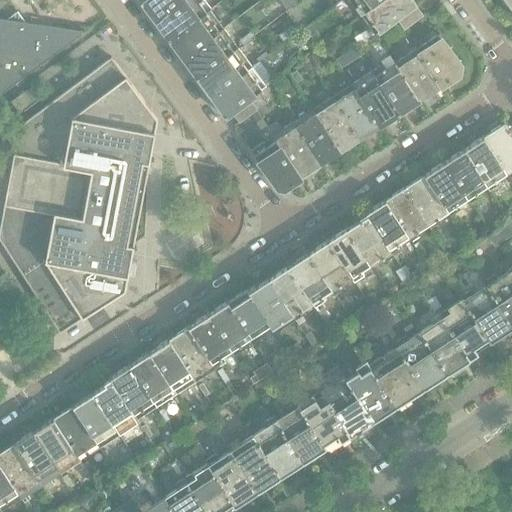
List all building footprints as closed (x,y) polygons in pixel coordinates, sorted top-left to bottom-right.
[(156,20),(182,0),(144,0),(141,3),(142,4),(143,3),(156,20)] [(171,40),(211,9),(204,0),(182,0),(156,20),(168,37),(167,38),(169,41),(171,40)] [(362,13),(379,0),(352,0),(357,7),(351,12),(353,15),(343,22),(347,26),(363,14),(362,13)] [(397,19),(415,5),(411,0),(379,0),(362,13),(363,14),(377,33),(382,29),(397,19)] [(404,29),(422,15),(415,5),(397,19),(404,29)] [(185,59),(226,28),(211,9),(171,40),(171,41),(172,45),(176,50),(179,52),(185,59)] [(0,94),(80,36),(80,35),(84,33),(85,33),(85,31),(26,23),(17,12),(6,20),(0,18),(0,94)] [(307,27),(302,20),(295,24),(300,31),(307,27)] [(199,78),(240,48),(226,28),(185,59),(186,60),(186,64),(190,69),(193,71),(199,78)] [(360,44),(371,37),(366,30),(355,38),(360,44)] [(243,45),(255,36),(251,31),(240,40),(243,45)] [(384,31),(379,34),(382,40),(388,37),(384,31)] [(461,66),(439,35),(417,48),(440,86),(441,86),(442,87),(459,75),(461,66)] [(213,97),(253,65),(240,48),(199,78),(200,79),(201,83),(204,88),(207,89),(213,97)] [(440,86),(417,48),(394,63),(419,100),(428,94),(432,93),(437,90),(439,87),(440,86)] [(322,63),(315,53),(308,57),(315,67),(322,63)] [(10,175),(0,227),(0,240),(60,333),(125,291),(142,204),(158,119),(125,75),(111,57),(19,126),(10,175)] [(419,100),(394,63),(391,58),(372,70),(399,112),(406,108),(409,108),(415,104),(416,101),(419,100)] [(258,92),(268,85),(273,81),(258,61),(253,65),(213,97),(214,98),(215,102),(218,107),(221,108),(226,114),(225,115),(225,116),(232,112),(258,92)] [(399,112),(372,70),(351,83),(379,125),(386,121),(390,120),(395,117),(397,114),(399,112)] [(303,79),(297,71),(291,74),(297,83),(303,79)] [(379,125),(351,83),(332,96),(359,138),(367,134),(370,133),(375,130),(377,127),(379,125)] [(256,111),(267,104),(258,92),(232,112),(239,122),(255,110),(256,111)] [(359,138),(332,96),(312,109),(340,151),(347,146),(350,146),(355,143),(357,140),(359,138)] [(295,115),(287,104),(283,107),(290,118),(295,115)] [(340,151),(312,109),(292,122),(320,164),(327,159),(330,159),(335,155),(337,153),(340,151)] [(300,177),(266,127),(261,119),(256,122),(261,131),(258,132),(263,141),(251,150),(278,187),(284,189),(301,178),(300,177)] [(320,164),(292,122),(280,130),(275,122),(266,127),(300,177),(300,176),(307,172),(311,172),(316,168),(317,166),(320,164)] [(511,133),(504,123),(483,136),(508,174),(510,177),(511,175),(511,133)] [(508,174),(483,136),(463,149),(487,187),(490,191),(501,184),(498,180),(508,174)] [(487,187),(463,149),(444,162),(468,199),(471,203),(480,196),(478,193),(487,187)] [(468,199),(444,162),(424,175),(449,212),(451,215),(461,209),(458,205),(468,199)] [(449,212),(424,175),(404,187),(429,224),(431,228),(441,222),(439,218),(449,212)] [(429,224),(404,187),(385,200),(410,237),(412,241),(421,235),(419,231),(429,224)] [(410,237),(385,200),(365,213),(365,214),(394,256),(392,253),(401,247),(399,244),(410,237)] [(394,256),(365,214),(360,218),(361,220),(347,228),(361,249),(372,265),(382,259),(385,263),(394,256)] [(465,228),(458,217),(453,220),(461,231),(465,228)] [(372,265),(361,249),(347,228),(328,241),(352,278),(355,282),(364,276),(362,272),(372,265)] [(445,241),(438,230),(434,232),(441,244),(445,241)] [(352,278),(328,241),(309,253),(332,291),(335,295),(345,288),(342,284),(352,278)] [(426,254),(422,248),(418,242),(414,245),(422,257),(426,254)] [(332,291),(309,253),(289,266),(312,303),(315,307),(325,301),(322,297),(332,291)] [(486,274),(479,264),(474,267),(481,277),(486,274)] [(415,281),(405,265),(401,268),(412,283),(415,281)] [(303,310),(312,303),(289,266),(269,279),(293,316),(298,323),(302,322),(299,317),(305,314),(303,310)] [(412,283),(401,268),(395,271),(405,287),(412,283)] [(511,274),(508,269),(508,270),(497,278),(494,275),(484,281),(486,285),(511,324),(511,274)] [(293,316),(269,279),(255,287),(254,286),(249,289),(274,331),(276,333),(286,326),(283,322),(293,316)] [(463,289),(456,279),(452,281),(459,292),(463,289)] [(511,327),(511,324),(486,285),(474,292),(472,289),(461,296),(463,298),(491,342),(511,327)] [(274,331),(249,289),(248,288),(228,301),(252,339),(255,342),(263,336),(265,338),(274,331)] [(365,297),(364,298),(371,309),(373,308),(380,304),(373,292),(365,297)] [(442,306),(435,296),(431,299),(438,309),(442,306)] [(491,342),(463,298),(440,313),(470,359),(470,358),(478,353),(477,351),(491,342)] [(438,309),(431,299),(427,302),(434,312),(438,309)] [(252,339),(228,301),(208,314),(232,351),(235,355),(244,349),(242,345),(252,339)] [(355,306),(347,311),(352,320),(361,315),(355,306)] [(470,359),(440,313),(430,320),(433,323),(420,331),(447,374),(469,360),(469,359),(470,359)] [(232,351),(208,314),(188,327),(216,368),(225,361),(222,357),(232,351)] [(318,345),(302,321),(302,322),(298,323),(313,348),(318,345)] [(397,335),(390,325),(385,328),(392,338),(397,335)] [(216,368),(188,327),(169,339),(197,381),(216,369),(216,368)] [(447,374),(420,331),(408,339),(405,336),(395,343),(398,346),(397,346),(424,389),(447,374)] [(197,381),(169,339),(149,352),(177,394),(197,381)] [(269,356),(262,344),(257,347),(265,358),(269,356)] [(364,356),(357,346),(353,349),(360,359),(364,356)] [(424,389),(397,346),(383,355),(383,356),(370,364),(396,407),(424,389)] [(177,394),(149,352),(129,365),(156,407),(177,394)] [(249,368),(241,356),(237,359),(244,371),(249,368)] [(396,407),(370,364),(367,361),(356,367),(358,371),(346,379),(373,421),(396,407)] [(156,407),(129,365),(110,377),(110,378),(137,419),(156,407)] [(230,380),(222,369),(218,372),(225,383),(230,380)] [(324,384),(317,373),(312,376),(319,387),(324,384)] [(139,422),(137,419),(110,378),(104,382),(105,384),(92,393),(119,435),(139,422)] [(373,421),(346,379),(334,387),(332,383),(320,390),(349,435),(350,436),(351,435),(351,436),(373,421)] [(210,394),(203,383),(199,386),(205,397),(210,394)] [(349,435),(320,390),(298,404),(297,405),(326,448),(340,439),(341,440),(349,435)] [(119,435),(92,393),(73,405),(100,448),(119,435)] [(326,448),(297,405),(298,404),(296,401),(285,408),(288,412),(276,420),(303,463),(326,448)] [(100,448),(73,405),(53,418),(80,460),(100,448)] [(170,420),(163,409),(159,412),(166,422),(170,420)] [(201,417),(196,409),(190,413),(195,421),(201,417)] [(303,463),(276,420),(273,416),(262,423),(265,427),(254,435),(280,477),(303,463)] [(80,460),(53,418),(33,431),(61,473),(80,460)] [(153,435),(146,424),(142,427),(149,437),(153,435)] [(228,439),(222,428),(218,430),(224,441),(228,439)] [(61,473),(33,431),(14,443),(40,486),(50,501),(54,498),(50,491),(55,487),(50,480),(61,473)] [(280,477),(254,435),(241,443),(238,439),(228,446),(230,450),(258,492),(280,477)] [(40,486),(14,443),(0,452),(0,465),(21,498),(40,486)] [(205,454),(199,443),(195,446),(201,456),(205,454)] [(113,460),(107,450),(102,452),(109,463),(113,460)] [(258,492),(230,450),(218,458),(215,453),(205,460),(207,463),(234,507),(258,492)] [(185,471),(179,460),(175,463),(182,474),(185,471)] [(94,472),(88,462),(83,465),(90,475),(94,472)] [(182,474),(175,463),(171,465),(178,476),(182,474)] [(226,511),(234,507),(207,463),(192,472),(193,473),(185,478),(207,511),(226,511)] [(21,498),(0,465),(0,507),(0,508),(2,510),(21,498)] [(126,486),(118,472),(117,471),(112,475),(121,489),(126,486)] [(74,485),(67,475),(63,478),(70,488),(74,485)] [(207,511),(185,478),(175,485),(177,488),(165,496),(175,511),(207,511)] [(138,499),(130,486),(126,488),(134,502),(135,501),(138,499)] [(175,511),(165,496),(152,504),(145,495),(138,499),(135,501),(141,511),(175,511)] [(33,511),(35,511),(28,500),(24,503),(29,511),(33,511)]
